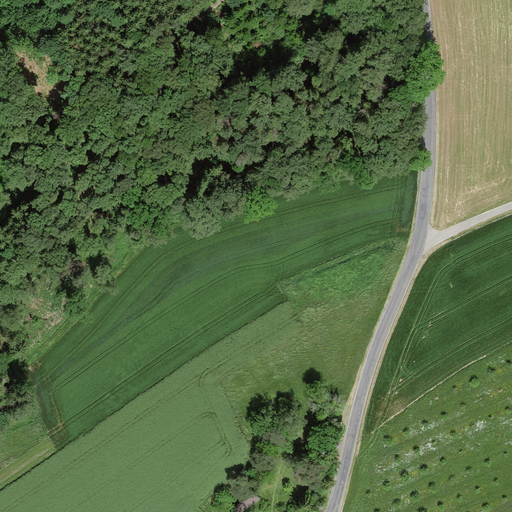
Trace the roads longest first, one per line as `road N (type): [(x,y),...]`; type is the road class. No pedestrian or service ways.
road 1 (residential): [(425,0),(419,239),(361,394),(331,511)]
road 2 (track): [(210,0),(42,126),(0,144)]
